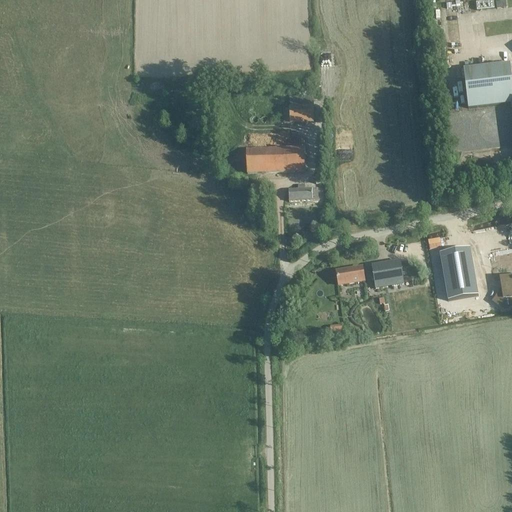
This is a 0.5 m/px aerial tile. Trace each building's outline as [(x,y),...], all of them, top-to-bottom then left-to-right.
[(493,2),(476,4),(477,11),(494,9),(493,2)] [(511,104),(511,103),(511,68),(511,63),(465,68),(469,109),(511,104)] [(284,124),(313,122),(312,98),(290,99),(290,107),(283,108),(284,124)] [(247,174),(305,171),(304,148),(246,151),(247,174)] [(289,202),(318,202),(318,190),(304,190),(304,186),(297,186),(298,190),(289,190),(289,202)] [(470,250),(440,255),(448,302),(478,297),(470,250)] [(376,290),(411,284),(407,261),(372,267),(376,290)] [(339,284),(364,280),(362,269),(337,274),(339,284)] [(511,279),(503,281),(505,290),(494,303),(503,310),(511,299),(511,279)]
